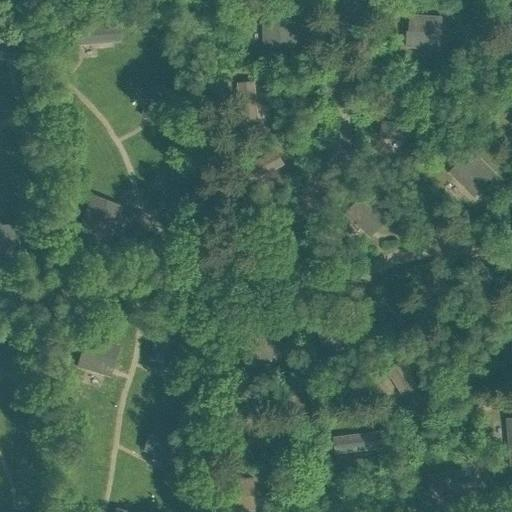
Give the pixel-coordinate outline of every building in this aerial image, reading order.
[(506,44),(511,42),(511,9),(503,11),(505,27),(504,27),(506,44)] [(407,48),(442,50),(444,17),(410,15),(409,32),(408,31),(407,48)] [(264,18),(264,54),(297,54),(297,20),(280,20),(280,18),(264,18)] [(120,25),(72,29),(74,46),(122,42),(120,25)] [(21,45),(0,41),(0,59),(18,63),(21,45)] [(254,82),(236,84),(241,129),(259,127),(254,82)] [(154,83),(142,117),(174,128),(184,95),(169,90),(169,89),(154,83)] [(424,128),(382,121),(379,139),(421,146),(424,128)] [(276,149),(239,168),(247,184),(284,165),(276,149)] [(449,173),(473,196),(497,172),(473,149),(449,173)] [(175,169),(161,201),(191,215),(204,183),(189,177),(190,175),(175,169)] [(346,213),(369,237),(393,212),(370,189),(346,213)] [(110,240),(122,207),(92,195),(80,227),(95,233),(95,234),(110,240)] [(0,258),(20,256),(16,222),(0,224),(0,223),(0,258)] [(325,347),(359,337),(350,305),(317,315),(322,331),(321,331),(325,347)] [(240,355),(275,362),(281,330),(248,323),(245,339),(243,339),(240,355)] [(148,360),(182,370),(192,339),(159,329),(154,344),(153,344),(148,360)] [(0,368),(14,377),(31,348),(1,331),(0,333),(0,368)] [(75,368),(110,378),(118,346),(86,337),(81,353),(80,352),(75,368)] [(400,361),(386,371),(411,408),(425,399),(400,361)] [(142,451),(176,462),(186,430),(154,420),(149,436),(148,435),(142,451)] [(381,432),(333,437),(335,454),(383,449),(381,432)] [(472,470),(426,474),(427,492),(474,488),(472,470)] [(221,511),(257,511),(255,480),(221,482),(222,499),(221,499),(221,511)]
